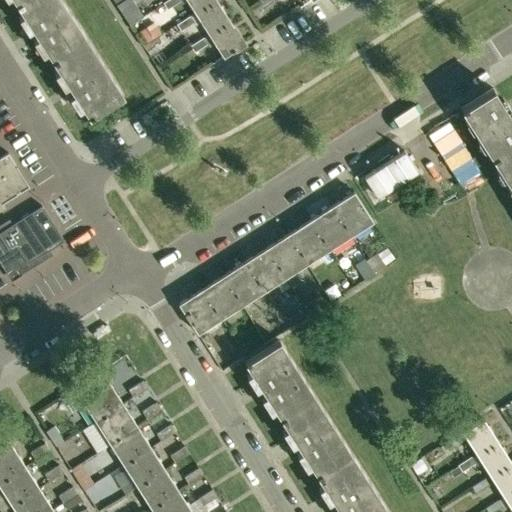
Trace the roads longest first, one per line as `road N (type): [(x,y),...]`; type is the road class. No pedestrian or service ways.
road 1 (unclassified): [(139,274),(511,41)]
road 2 (residential): [(374,0),(80,186)]
road 3 (residential): [(139,274),(291,511)]
road 4 (unclassified): [(139,274),(0,360)]
road 5 (residential): [(80,186),(0,59)]
